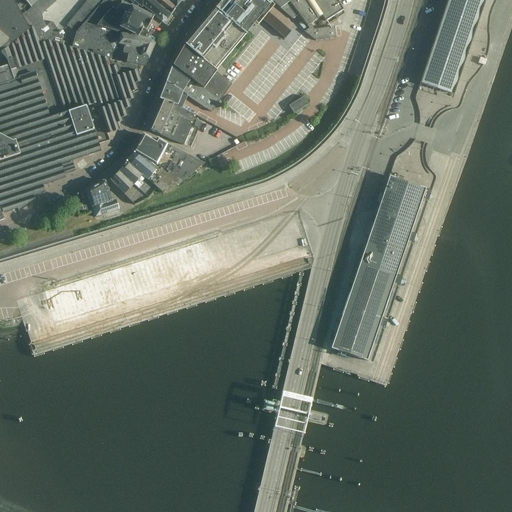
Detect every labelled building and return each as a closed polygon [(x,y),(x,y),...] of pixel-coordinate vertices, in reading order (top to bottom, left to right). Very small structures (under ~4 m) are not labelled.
[(0,0),(0,51),(1,53),(6,49),(30,30),(13,0),(0,0)] [(46,10),(51,6),(45,0),(40,0),(38,1),(46,10)] [(96,10),(100,5),(93,0),(88,0),(87,2),(96,10)] [(96,10),(94,11),(103,19),(109,11),(107,9),(114,1),(113,0),(132,0),(142,8),(143,6),(154,15),(165,24),(171,14),(165,10),(158,5),(153,1),(153,0),(103,0),(103,1),(100,4),(100,5),(96,10)] [(153,0),(153,1),(158,5),(165,10),(171,14),(176,8),(170,3),(166,0),(153,0)] [(222,0),(215,9),(247,34),(256,23),(255,23),(260,17),(285,39),(295,27),(281,16),(269,6),(273,2),(280,9),(284,13),(291,18),(293,19),(299,15),(304,21),(303,21),(309,28),(304,32),(316,41),(336,38),(334,27),(315,30),(311,24),(318,19),(322,17),(326,22),(344,10),(337,0),(222,0)] [(453,95),(484,0),(447,0),(420,84),(453,95)] [(42,14),(46,10),(38,1),(34,5),(42,14)] [(112,8),(109,11),(103,19),(97,26),(118,33),(119,31),(122,32),(125,32),(126,30),(133,34),(139,36),(143,28),(147,30),(153,17),(122,1),(117,11),(112,8)] [(92,15),(94,11),(96,10),(87,2),(83,7),(92,15)] [(34,5),(25,13),(33,27),(43,21),(42,14),(34,5)] [(88,19),(92,15),(83,7),(79,12),(88,19)] [(247,34),(215,9),(184,46),(197,56),(216,72),(247,34)] [(76,33),(72,48),(98,56),(108,59),(119,62),(138,65),(143,66),(144,59),(148,60),(152,52),(154,45),(152,41),(148,40),(138,38),(125,35),(120,34),(121,34),(118,33),(97,27),(96,27),(97,26),(103,19),(94,11),(92,15),(88,19),(84,23),(84,24),(80,29),(77,32),(76,33)] [(79,12),(75,16),(84,24),(84,23),(88,19),(79,12)] [(80,29),(84,24),(75,16),(71,21),(80,29)] [(43,21),(33,27),(36,33),(46,26),(43,21)] [(71,21),(67,26),(76,33),(77,32),(80,29),(71,21)] [(40,38),(56,27),(52,22),(46,26),(36,33),(40,38)] [(6,49),(1,53),(7,61),(9,67),(14,81),(19,79),(22,77),(25,77),(28,75),(30,75),(32,74),(35,74),(49,118),(86,106),(86,107),(97,103),(97,104),(107,134),(119,130),(118,128),(116,124),(121,122),(122,122),(121,118),(127,116),(125,109),(130,108),(129,104),(128,101),(132,100),(134,99),(132,92),(129,85),(135,83),(141,82),(137,71),(131,73),(130,69),(125,71),(124,67),(118,69),(117,66),(111,68),(108,59),(98,56),(72,48),(46,41),(43,43),(40,38),(36,33),(33,27),(30,30),(6,49)] [(43,43),(46,41),(59,32),(56,27),(40,38),(43,43)] [(216,72),(197,56),(184,46),(173,66),(196,84),(220,101),(231,84),(216,72)] [(196,84),(195,86),(172,68),(166,82),(187,96),(212,113),(220,101),(196,84)] [(0,204),(3,213),(18,209),(18,212),(35,201),(32,193),(43,189),(42,186),(65,178),(64,175),(75,171),(71,157),(81,154),(83,157),(100,152),(97,142),(108,139),(109,141),(110,141),(107,134),(97,104),(97,103),(86,107),(86,106),(49,118),(35,74),(32,74),(30,75),(28,75),(25,77),(22,77),(19,79),(14,81),(0,85),(0,204)] [(163,100),(182,108),(187,96),(166,82),(159,99),(163,100)] [(309,105),(304,97),(289,106),(294,114),(309,105)] [(184,145),(190,130),(196,115),(182,108),(163,100),(150,131),(184,145)] [(196,120),(194,126),(200,129),(202,123),(196,120)] [(156,143),(150,139),(143,135),(135,152),(183,181),(204,164),(158,140),(157,140),(156,143)] [(141,159),(134,153),(127,162),(157,188),(163,193),(183,182),(168,173),(167,174),(158,167),(157,169),(151,164),(150,164),(143,158),(141,159)] [(113,177),(110,180),(135,205),(148,199),(157,188),(127,162),(126,162),(121,169),(118,172),(114,177),(113,177)] [(367,361),(367,360),(425,189),(389,177),(331,349),(367,361)] [(111,200),(107,188),(104,181),(86,191),(95,218),(119,210),(115,198),(111,200)] [(262,411),(263,411),(325,426),(326,426),(326,425),(328,416),(328,415),(327,414),(266,400),(265,400),(264,400),(264,401),(262,409),(262,410),(262,411)] [(268,439),(267,439),(265,448),(266,449),(266,450),(267,450),(303,458),(304,458),(307,448),(306,448),(306,447),(305,447),(270,438),(269,438),(268,438),(268,439)] [(257,484),(256,484),(255,491),(255,492),(256,493),(257,493),(292,501),(293,501),(294,501),(296,493),(295,492),(295,491),(259,483),(258,483),(257,484)]
